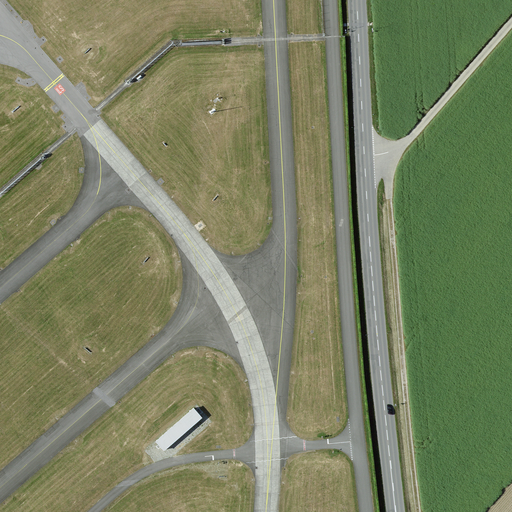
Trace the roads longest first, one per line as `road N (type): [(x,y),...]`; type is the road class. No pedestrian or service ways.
road 1 (tertiary): [(395,511),(356,0)]
road 2 (track): [(385,153),(417,511)]
road 3 (track): [(511,22),(414,134),(364,156)]
